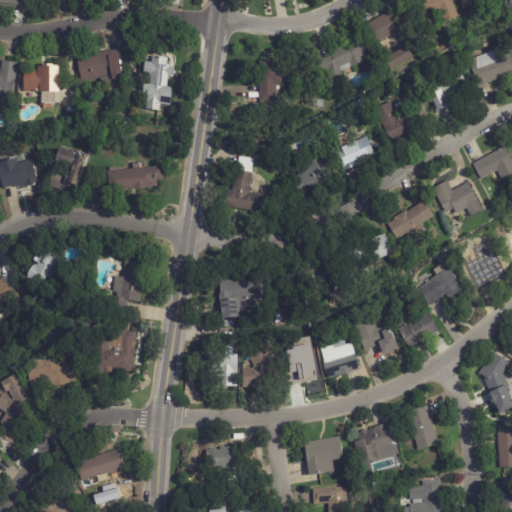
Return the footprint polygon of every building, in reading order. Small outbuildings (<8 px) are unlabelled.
[(448,20),(426,30),(412,0),(452,0),(459,15),(450,19),(451,21),(449,22),(448,20)] [(483,0),(484,1),(463,8),(460,0),(483,0)] [(364,26),(383,15),(380,10),(393,2),(415,38),(403,45),(395,33),(375,45),(364,26)] [(352,66),(341,71),(345,86),(331,90),(327,71),(320,72),(318,54),(330,52),(329,50),(361,35),(369,54),(363,57),(364,61),(352,66)] [(392,69),(386,58),(407,46),(413,56),(392,69)] [(511,73),(503,77),(477,86),(468,60),(505,47),(511,67),(511,73)] [(120,70),(113,71),(114,76),(80,82),(76,56),(117,50),(120,70)] [(155,56),(167,57),(166,65),(169,65),(169,66),(174,67),(173,75),(168,75),(166,86),(171,87),(169,105),(160,104),(159,111),(145,109),(147,94),(141,94),(143,83),(148,84),(149,74),(142,73),(144,61),(150,62),(151,56),(155,56)] [(259,97),(259,60),(284,61),(284,64),(307,64),(307,82),(284,81),(284,86),(276,86),(276,100),(259,100),(259,97)] [(3,61),(18,63),(13,99),(0,97),(0,75),(1,61),(3,61)] [(57,91),(57,92),(22,91),(23,69),(36,70),(36,66),(41,66),(41,64),(58,64),(57,91)] [(467,87),(445,97),(450,107),(436,113),(431,102),(428,104),(424,96),(434,92),(429,79),(459,66),(468,87),(467,87)] [(423,125),(425,128),(392,144),(375,110),(391,102),(398,117),(415,108),(423,125)] [(373,151),(375,155),(345,170),(336,151),(342,148),(356,141),(356,142),(366,137),(373,151)] [(511,174),(502,179),(497,171),(481,180),(472,164),(505,147),(511,159),(511,174)] [(75,154),(86,157),(83,168),(81,168),(74,196),(48,189),(52,173),(68,177),(71,165),(55,161),(58,148),(75,152),(74,154),(75,154)] [(311,193),(305,196),(294,175),(308,168),(306,164),(321,156),(334,182),(311,193)] [(253,159),(249,193),(273,195),(272,212),(226,207),(227,190),(232,190),(233,178),(236,178),(238,157),(253,159)] [(31,186),(30,185),(15,188),(14,186),(3,188),(0,175),(0,166),(32,160),(37,184),(35,184),(35,185),(31,186)] [(134,189),(108,191),(106,172),(162,166),(164,186),(134,189)] [(448,183),(452,191),(468,182),(483,209),(470,216),(466,209),(456,214),(453,209),(446,213),(432,189),(447,181),(448,183)] [(387,224),(394,220),(393,218),(406,211),(407,212),(425,201),(434,216),(422,224),(428,234),(413,243),(407,233),(396,239),(387,224)] [(366,264),(370,273),(354,280),(342,247),(367,238),(367,241),(384,234),(392,254),(366,264)] [(494,248),(501,265),(486,272),(485,268),(478,271),(479,273),(481,273),(486,285),(474,290),(462,261),(469,258),(467,252),(478,247),(481,254),(482,253),(480,248),(487,245),(489,250),(494,248)] [(46,250),(61,259),(54,272),(58,274),(48,292),(24,278),(32,265),(35,267),(36,264),(34,263),(43,248),(46,250)] [(329,295),(326,278),(319,280),(320,286),(307,289),(306,284),(289,288),(284,266),(309,261),(308,257),(334,251),(343,292),(329,295)] [(142,282),(140,302),(128,301),(126,318),(109,316),(115,277),(123,278),(125,261),(145,264),(142,282)] [(449,268),(463,292),(449,300),(445,293),(441,296),(443,298),(429,306),(419,289),(432,281),(431,279),(437,276),(433,270),(441,265),(444,271),(449,268)] [(246,276),(265,274),(266,301),(251,302),(251,298),(247,299),(247,301),(238,302),(239,318),(221,319),(218,279),(233,278),(232,274),(244,273),(244,276),(246,276)] [(8,283),(19,295),(5,308),(4,307),(0,311),(0,278),(2,277),(8,283)] [(437,331),(409,349),(397,330),(407,324),(408,326),(428,313),(439,330),(437,331)] [(383,355),(379,345),(364,351),(354,326),(373,318),(376,326),(380,324),(383,332),(388,330),(389,334),(391,333),(398,349),(383,355)] [(127,326),(128,326),(128,332),(135,332),(135,341),(135,349),(134,349),(134,372),(112,371),(112,373),(96,373),(97,341),(108,342),(114,339),(115,326),(127,326)] [(301,330),(309,328),(311,336),(303,338),(301,330)] [(212,375),(208,375),(208,355),(225,354),(225,346),(218,347),(218,334),(233,333),(234,355),(237,355),(238,387),(216,388),(216,375),(212,375)] [(344,340),(346,345),(351,344),(359,370),(352,371),(352,373),(339,377),(339,375),(327,379),(322,361),(323,360),(320,349),(333,345),(332,343),(344,340)] [(76,342),(79,357),(71,359),(68,344),(76,342)] [(272,373),(273,387),(243,388),(243,369),(251,368),(250,345),(271,344),(272,373)] [(504,376),(511,399),(495,406),(484,378),(478,374),(494,353),(510,365),(503,375),(504,376)] [(317,373),(318,379),(301,381),(302,387),(286,389),(282,361),(315,356),(317,373)] [(77,371),(79,379),(56,385),(57,388),(45,391),(44,388),(30,391),(24,365),(55,357),(57,364),(74,359),(77,371)] [(26,419),(12,443),(10,442),(4,451),(0,448),(0,430),(4,424),(0,422),(5,412),(0,408),(0,393),(1,392),(13,400),(8,389),(4,390),(0,382),(0,380),(15,373),(34,407),(26,419)] [(431,417),(437,443),(416,448),(407,410),(428,405),(431,417)] [(360,463),(354,443),(356,443),(354,436),(361,434),(361,432),(367,430),(368,432),(374,431),(374,429),(387,425),(388,428),(395,426),(400,444),(394,446),(395,449),(386,451),(387,457),(379,459),(378,458),(360,463)] [(511,467),(499,468),(497,433),(511,432),(511,467)] [(319,474),(310,475),(304,444),(340,437),(344,458),(329,461),(331,471),(319,474)] [(238,466),(239,478),(227,478),(226,466),(209,467),(208,446),(238,445),(238,466)] [(108,482),(83,489),(76,463),(119,450),(125,469),(107,474),(109,481),(108,482)] [(511,511),(503,511),(501,478),(511,477),(511,511)] [(440,483),(441,501),(443,501),(443,511),(409,511),(409,503),(423,502),(423,499),(409,499),(409,495),(403,496),(403,489),(409,489),(409,487),(422,486),(422,480),(440,479),(440,483)] [(74,508),(70,511),(40,511),(37,509),(50,496),(55,501),(68,487),(82,501),(74,508)] [(346,494),(346,511),(328,511),(328,503),(313,504),(312,489),(345,487),(346,494)] [(254,511),(255,509),(226,511),(225,502),(208,503),(208,511),(254,511)]
